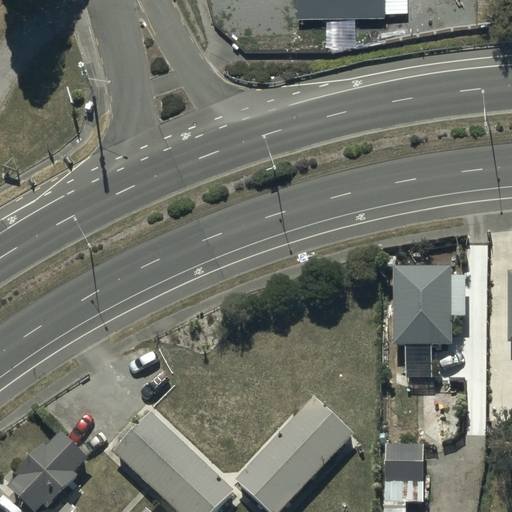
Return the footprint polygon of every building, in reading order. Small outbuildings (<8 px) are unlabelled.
[(380,0),(296,0),(297,15),(381,14),(380,0)] [(449,273),(394,273),(394,352),(406,352),(406,383),(432,383),(432,351),(449,351),(449,321),(463,321),(463,282),(450,282),(449,273)] [(312,403),(237,485),(266,511),(287,511),(353,441),(312,403)] [(153,418),(115,457),(170,511),(222,511),(235,499),(153,418)] [(18,480),(8,492),(30,511),(41,511),(45,508),(49,511),(50,511),(79,480),(76,477),(89,462),(61,438),(48,452),(45,449),(17,480),(18,480)] [(424,448),(386,448),(385,506),(423,506),(424,448)]
